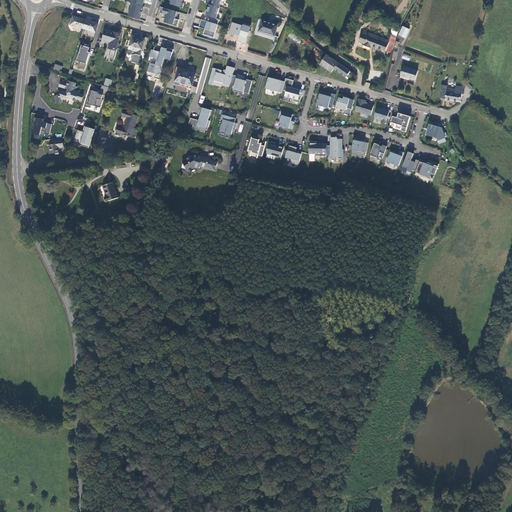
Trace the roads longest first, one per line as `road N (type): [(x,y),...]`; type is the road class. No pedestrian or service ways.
road 1 (secondary): [(36,0),(20,88),(18,188),(79,337),(81,511)]
road 2 (unclassified): [(314,77),(183,39)]
road 3 (unclassified): [(356,89),(358,73),(271,0)]
